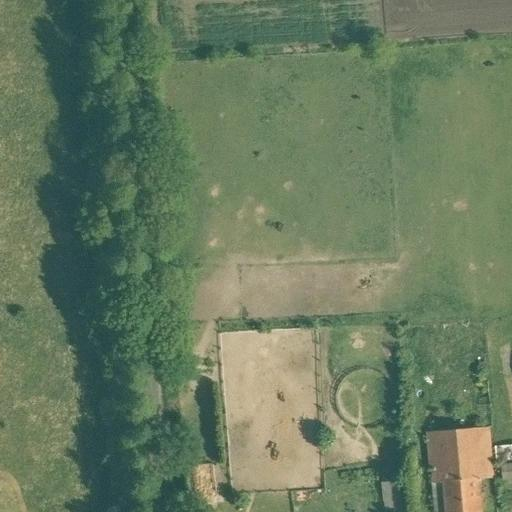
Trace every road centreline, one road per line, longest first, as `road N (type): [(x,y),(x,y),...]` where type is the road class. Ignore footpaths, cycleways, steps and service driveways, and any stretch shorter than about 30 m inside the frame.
road 1 (unclassified): [(128,0),(163,511)]
road 2 (unknown): [(307,372),(350,511)]
